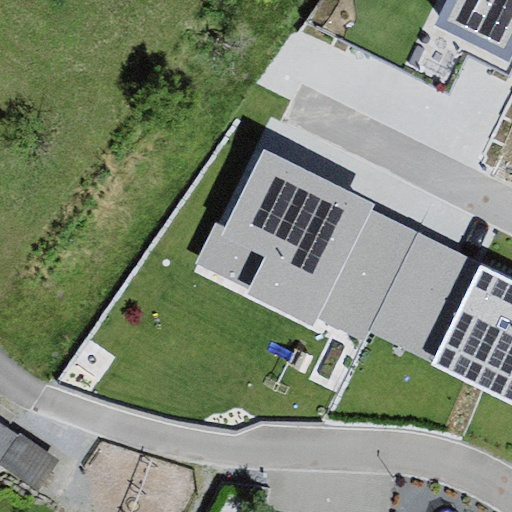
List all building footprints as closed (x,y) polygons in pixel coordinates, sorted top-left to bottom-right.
[(511,61),(511,0),(450,0),(437,28),(511,63),(511,61)] [(373,207),(263,154),(226,230),(215,224),(195,265),(251,292),(248,296),(314,328),(373,207)] [(511,282),(480,267),(431,366),(511,405),(511,282)] [(0,424),(0,460),(17,436),(0,424)] [(17,436),(0,460),(0,465),(39,492),(58,464),(17,436)]
